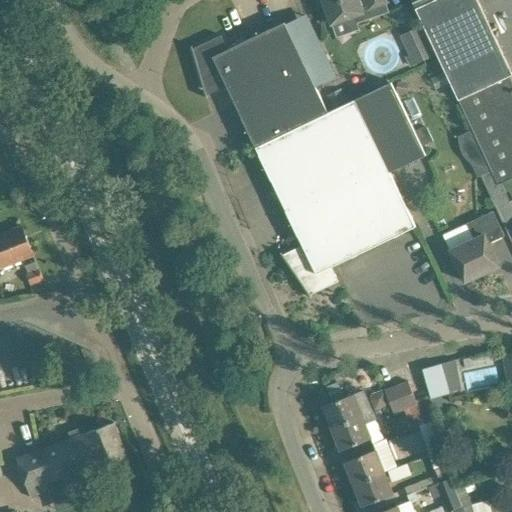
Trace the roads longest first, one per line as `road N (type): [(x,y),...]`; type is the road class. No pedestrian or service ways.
road 1 (primary): [(214,511),(1,0)]
road 2 (unclassified): [(178,511),(0,80)]
road 3 (unclassified): [(277,353),(224,193),(185,131),(146,100)]
road 4 (residential): [(277,353),(396,342),(511,317)]
road 5 (residential): [(323,511),(273,394),(277,353)]
road 6 (unclassified): [(146,100),(99,78),(49,0)]
